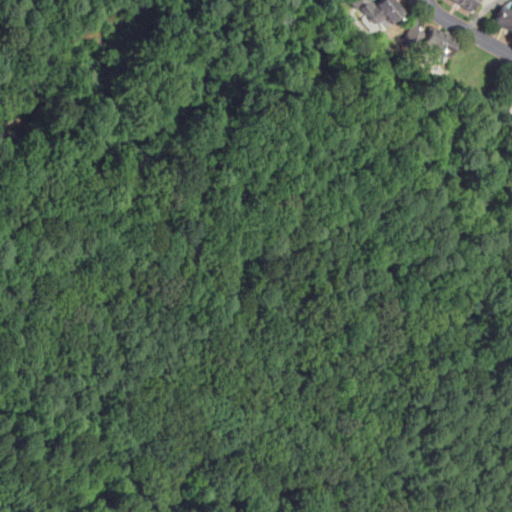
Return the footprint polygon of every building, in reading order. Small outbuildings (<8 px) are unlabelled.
[(390,0),(378,0),(370,6),(365,0),(345,0),(373,34),(400,12),(390,0)] [(446,0),(467,12),(475,0),(446,0)] [(511,4),(508,12),(499,7),(491,25),(511,33),(511,4)] [(403,39),(415,44),(421,31),(408,26),(403,39)] [(419,48),(442,61),(454,41),(430,28),(419,48)]
